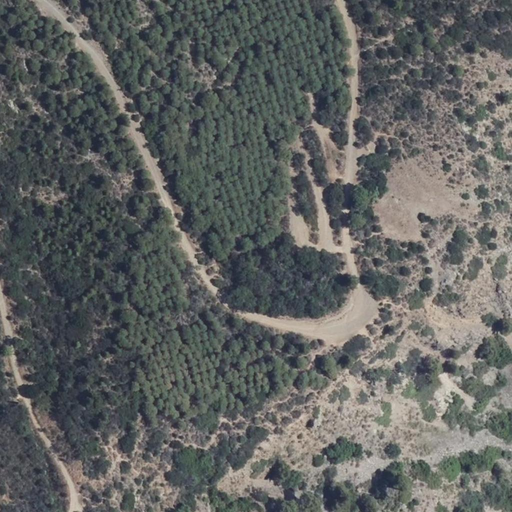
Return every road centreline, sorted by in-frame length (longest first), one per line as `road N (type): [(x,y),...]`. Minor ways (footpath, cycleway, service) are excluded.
road 1 (track): [(341,0),(356,129),(348,224),(362,315),(334,331),(288,326),(243,307),(206,271),(102,62),(46,0)]
road 2 (track): [(0,302),(15,376),(71,490)]
